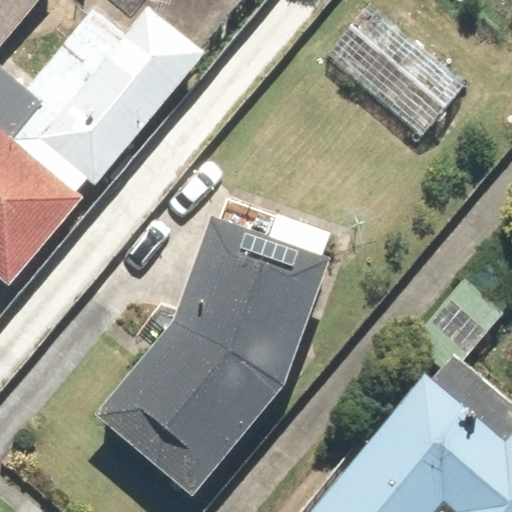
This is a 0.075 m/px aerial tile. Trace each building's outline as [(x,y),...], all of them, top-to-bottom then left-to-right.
[(0,0),(0,55),(47,0),(0,0)] [(456,95),(364,18),(323,68),(414,144),(456,95)] [(27,147),(82,194),(189,71),(134,23),(27,147)] [(0,289),(64,214),(0,159),(0,289)] [(78,438),(169,511),(175,511),(262,406),(304,284),(190,245),(157,342),(78,438)] [(511,511),(511,433),(509,430),(486,456),(412,395),(315,511),(511,511)]
